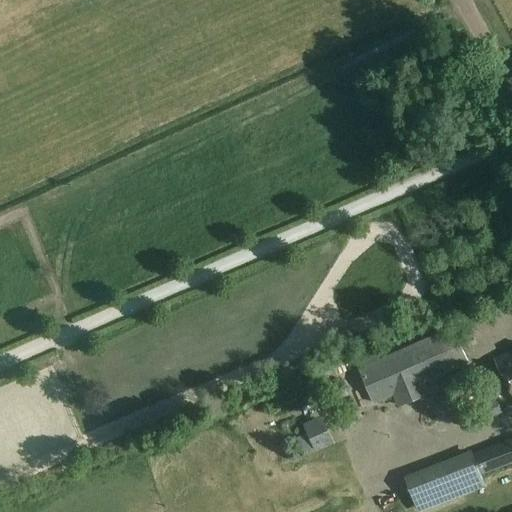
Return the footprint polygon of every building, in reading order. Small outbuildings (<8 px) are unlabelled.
[(469,109),(475,122),(483,118),(477,105),(469,109)] [(373,405),(392,397),(397,408),(430,394),(425,383),(468,364),(453,328),(381,359),(359,369),(373,405)] [(353,355),(359,369),(381,359),(375,346),(353,355)] [(511,353),(496,362),(511,392),(511,353)] [(299,453),(312,447),(306,432),(293,438),(299,453)] [(269,461),(287,452),(279,435),(261,444),(269,461)] [(511,438),(473,453),(473,454),(473,455),(481,474),(511,462),(511,438)] [(473,453),(407,479),(407,480),(418,508),(419,511),(485,486),(484,483),(481,474),(473,455),(473,454),(473,453)]
